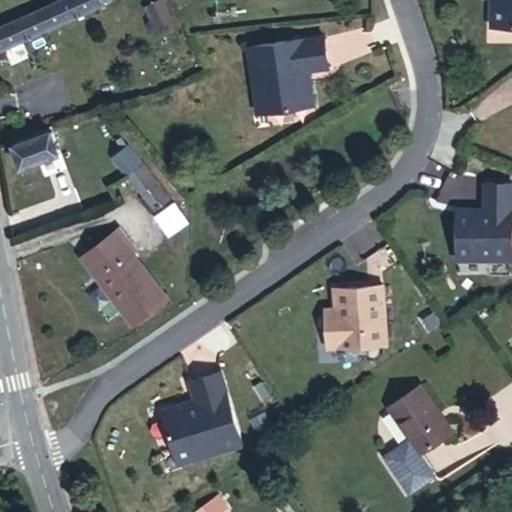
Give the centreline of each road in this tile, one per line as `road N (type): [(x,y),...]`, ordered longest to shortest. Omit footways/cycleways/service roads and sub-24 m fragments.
road 1 (residential): [(401,0),(433,99),(412,172),(102,389),(78,433),(35,452)]
road 2 (tertiary): [(0,287),(35,452)]
